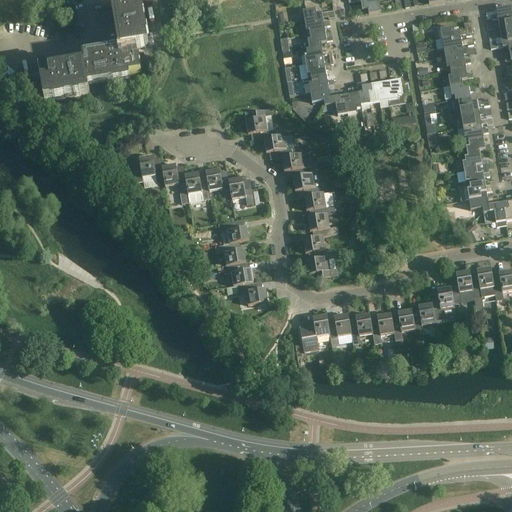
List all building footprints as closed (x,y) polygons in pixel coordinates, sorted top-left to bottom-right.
[(122,53),(83,59),(84,68),(61,72),(61,68),(48,70),(49,74),(40,75),(44,100),(89,93),(87,84),(139,75),(135,52),(147,50),(140,4),(130,6),(129,0),(103,0),(105,11),(115,9),(122,53)] [(402,11),(400,0),(394,0),(396,12),(402,11)] [(409,0),(403,0),(405,10),(411,9),(409,0)] [(369,16),(382,14),(380,4),(367,6),(367,1),(360,2),(361,7),(356,8),(357,13),(362,12),(362,13),(368,12),(369,16)] [(496,11),(497,16),(491,17),(492,22),(498,21),(504,20),(505,24),(511,23),(511,8),(496,11)] [(335,19),(334,13),(323,14),(322,14),(317,15),(316,10),(303,12),(305,22),(317,20),(318,25),(324,24),(323,19),(328,18),(329,20),(335,19)] [(310,32),(310,36),(325,34),(324,29),(330,28),(330,23),(324,24),(318,25),(317,20),(305,22),(306,33),(310,32)] [(488,32),(500,30),(505,29),(506,34),(511,32),(511,23),(505,24),(504,20),(498,21),(499,25),(493,26),(493,24),(487,25),(488,32)] [(440,30),(442,40),(454,39),(455,43),(461,42),(460,37),(466,36),(467,39),(472,38),(470,24),(464,25),(465,31),(460,32),(459,32),(454,33),(453,28),(440,30)] [(489,42),(501,40),(507,38),(508,43),(511,42),(511,32),(506,34),(505,29),(500,30),(500,35),(495,36),(494,34),(488,35),(489,42)] [(326,38),(325,34),(310,36),(311,41),(308,41),(309,50),(309,51),(322,49),(321,45),(327,44),(327,43),(333,42),(332,37),(326,38)] [(511,51),(511,42),(508,43),(507,38),(501,40),(502,44),(496,45),(496,43),(490,44),(491,51),(503,49),(508,48),(509,52),(511,51)] [(442,40),(443,50),(456,48),(457,53),(463,51),(462,47),(468,46),(468,48),(474,47),(473,40),(461,42),(455,43),(454,39),(442,40)] [(475,49),(474,49),(463,51),(457,53),(456,48),(443,50),(445,60),(457,57),(458,62),(464,61),(464,56),(469,55),(470,58),(476,57),(475,49)] [(309,51),(309,50),(306,51),(307,56),(304,56),(306,66),(333,62),(331,52),(323,54),(322,49),(309,51)] [(291,55),(283,56),(285,65),(292,64),(291,55)] [(465,66),(471,65),(470,60),(464,61),(458,62),(457,57),(445,60),(447,70),(450,69),(450,73),(466,71),(465,66)] [(326,72),(331,71),(331,67),(333,66),(333,62),(306,66),(307,77),(311,76),(311,80),(326,77),(326,72)] [(448,78),(450,88),(463,86),(462,82),(468,81),(474,80),(473,75),(467,76),(466,71),(450,73),(451,77),(448,78)] [(386,72),(379,73),(381,85),(382,91),(377,92),(379,104),(380,110),(390,109),(389,105),(387,90),(391,89),(391,84),(390,84),(385,85),(384,79),(387,79),(386,72)] [(370,106),(379,104),(377,92),(382,91),(381,85),(376,86),(375,81),(377,80),(376,74),(369,75),(371,87),(372,93),(368,93),(370,106)] [(361,107),(370,106),(368,93),(372,93),(371,87),(366,88),(366,82),(368,82),(367,75),(360,76),(361,85),(362,88),(361,88),(362,94),(359,94),(361,107)] [(327,82),(326,77),(311,80),(312,84),(309,85),(310,95),(323,93),(322,88),(328,87),(334,86),(333,81),(327,82)] [(401,82),(395,83),(394,77),(389,78),(390,84),(391,84),(391,89),(387,90),(389,105),(404,103),(403,98),(409,97),(407,83),(401,84),(401,82)] [(361,111),(361,107),(359,94),(362,94),(361,88),(362,88),(361,85),(356,86),(357,89),(348,91),(349,96),(350,102),(345,103),(347,116),(357,115),(357,111),(361,111)] [(463,90),(463,86),(450,88),(451,98),(455,97),(455,102),(458,102),(458,101),(471,99),(470,94),(476,93),(475,88),(469,89),(463,90)] [(329,92),(328,87),(322,88),(323,93),(310,95),(312,105),(324,103),(324,108),(325,108),(331,107),(330,99),(339,98),(338,92),(335,93),(334,91),(329,92)] [(337,118),(347,116),(345,103),(350,102),(349,96),(344,97),(343,91),(338,92),(339,98),(330,99),(331,107),(332,111),(333,120),(338,123),(337,118)] [(454,112),(460,111),(472,108),(473,113),(479,112),(478,107),(484,106),(484,108),(490,107),(489,101),(478,102),(472,103),(471,99),(458,101),(458,102),(455,102),(453,103),(454,112)] [(460,111),(461,120),(474,118),(475,123),(481,121),(480,117),(485,116),(486,118),(492,117),(491,110),(479,112),(473,113),(472,108),(460,111)] [(262,142),(264,142),(277,139),(276,132),(268,133),(266,119),(265,120),(265,118),(273,117),(272,111),(245,116),(248,137),(261,135),(262,142)] [(457,130),(463,129),(476,127),(476,132),(482,131),(482,126),(487,125),(487,128),(494,127),(492,119),(481,121),(475,123),(474,118),(461,120),(456,121),(457,130)] [(488,130),(482,131),(476,132),(476,127),(463,129),(465,140),(468,139),(469,143),(484,141),(483,136),(489,135),(488,130)] [(349,129),(340,131),(341,138),(350,137),(349,129)] [(282,160),(295,158),(294,150),(287,152),(284,138),(277,139),(264,142),(266,155),(280,153),(281,160),(282,160)] [(485,146),(484,141),(469,143),(469,148),(466,148),(468,158),(480,156),(480,152),(486,151),(491,150),(491,145),(485,146)] [(310,155),(295,158),(282,160),(284,174),(298,172),(299,179),(313,176),(310,155)] [(482,166),(488,165),(487,160),(481,161),(480,156),(468,158),(465,158),(466,163),(463,164),(464,173),(477,171),(476,167),(482,166)] [(162,170),(155,171),(153,158),(139,161),(140,167),(133,168),(136,185),(144,184),(143,180),(156,178),(157,186),(165,185),(162,170)] [(490,179),(488,165),(482,166),(476,167),(477,171),(464,173),(457,175),(458,185),(461,185),(462,188),(485,185),(484,180),(490,179)] [(180,196),(188,195),(185,178),(178,179),(176,167),(162,169),(162,170),(165,185),(165,189),(179,187),(180,196)] [(206,174),(208,187),(209,194),(210,194),(223,191),(224,199),(231,198),(229,183),(222,184),(220,171),(206,174)] [(208,187),(201,188),(199,175),(185,177),(185,178),(188,195),(190,205),(211,201),(210,194),(209,194),(208,187)] [(308,191),(310,198),(324,196),(321,175),(313,176),(299,179),(293,180),(295,194),(308,191)] [(229,183),(231,198),(232,202),(246,200),(247,208),(255,206),(252,192),(245,193),(243,180),(229,182),(229,183)] [(461,203),(469,202),(481,200),(481,195),(486,194),(492,193),(492,189),(486,190),(485,185),(462,188),(459,189),(461,203)] [(487,199),(486,194),(481,195),(481,200),(469,202),(471,212),(482,210),(483,215),(486,214),(490,214),(488,207),(497,205),(496,200),(493,200),(493,198),(487,199)] [(320,211),(321,218),(328,217),(336,216),(335,208),(332,195),(324,196),(310,198),(304,199),(307,213),(320,211)] [(501,199),(496,200),(497,205),(488,207),(490,214),(486,214),(488,226),(496,224),(497,229),(507,228),(506,223),(504,210),(508,210),(507,204),(502,204),(501,199)] [(338,229),(330,230),(328,217),(321,218),(308,220),(310,234),(323,232),(324,239),(339,236),(338,229)] [(230,246),(230,247),(250,243),(247,229),(232,232),(231,225),(219,227),(220,234),(228,233),(230,246)] [(474,225),(468,229),(473,234),(478,230),(474,225)] [(319,254),(320,261),(327,260),(335,259),(333,251),(326,252),(324,239),(304,242),(306,256),(319,254)] [(230,247),(230,246),(215,249),(216,256),(224,255),(226,268),(237,266),(237,267),(246,265),(244,251),(231,253),(230,247)] [(337,258),(335,259),(327,260),(320,261),(307,263),(307,264),(304,265),(305,272),(308,271),(309,277),(322,275),(324,282),(338,280),(337,272),(339,272),(337,258)] [(234,289),(237,288),(252,286),(254,285),(251,271),(238,273),(237,267),(237,266),(226,268),(222,269),(223,270),(218,271),(219,275),(223,274),(224,276),(231,275),(234,289)] [(494,289),(491,270),(477,272),(479,285),(472,286),(473,293),(474,301),(495,297),(494,289)] [(504,302),(503,294),(511,292),(511,272),(499,274),(501,287),(494,289),(495,297),(496,303),(504,302)] [(472,286),(470,273),(456,275),(458,288),(451,290),(454,304),(461,303),(461,305),(475,303),(474,301),(473,293),(472,286)] [(266,290),(253,293),(252,286),(237,288),(238,296),(246,294),(248,308),(268,305),(266,290)] [(440,305),(433,306),(435,321),(442,319),(441,311),(455,309),(451,290),(451,289),(437,292),(440,305)] [(421,321),(414,322),(415,332),(416,337),(424,335),(422,328),(436,325),(435,321),(433,306),(419,308),(421,321)] [(402,334),(415,332),(414,322),(412,312),(398,314),(400,327),(393,329),(394,335),(394,336),(395,343),(403,342),(402,334)] [(360,338),(373,336),(372,332),(373,332),(370,316),(356,318),(358,331),(351,333),(352,336),(353,347),(361,346),(360,338)] [(377,318),(379,331),(373,332),(372,332),(373,336),(375,347),(382,345),(381,338),(394,336),(394,335),(393,329),(391,316),(377,318)] [(330,333),(327,317),(313,320),(314,326),(300,329),(304,355),(319,352),(317,339),(330,337),(331,337),(330,333)] [(338,339),(352,336),(351,333),(348,317),(334,319),(337,332),(330,333),(331,337),(330,337),(332,348),(340,347),(338,339)] [(468,348),(461,349),(462,359),(470,358),(468,348)]
